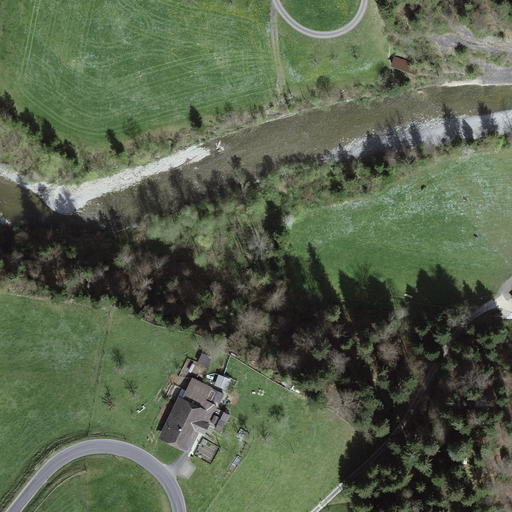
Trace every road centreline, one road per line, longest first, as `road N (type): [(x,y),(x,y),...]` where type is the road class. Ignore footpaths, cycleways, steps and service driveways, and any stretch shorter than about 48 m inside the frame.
road 1 (track): [(511,309),(488,307),(458,331),(389,443),(314,511)]
road 2 (unclassified): [(12,511),(61,458),(102,445),(163,472),(179,511)]
road 3 (track): [(324,501),(433,490),(453,498),(458,511)]
